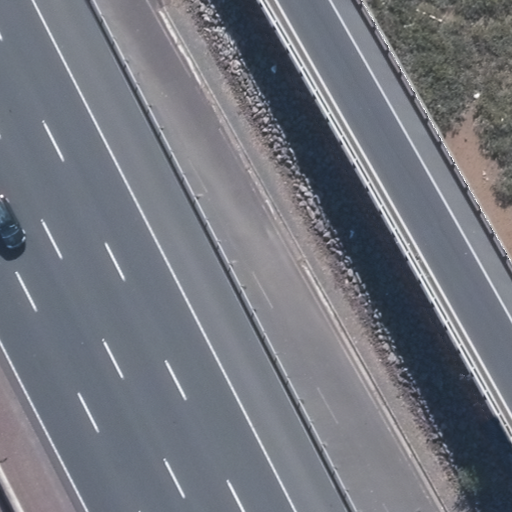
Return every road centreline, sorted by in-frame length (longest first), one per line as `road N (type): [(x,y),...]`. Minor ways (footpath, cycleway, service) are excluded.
road 1 (motorway): [(0,136),(193,511)]
road 2 (motorway): [(314,0),(511,328)]
